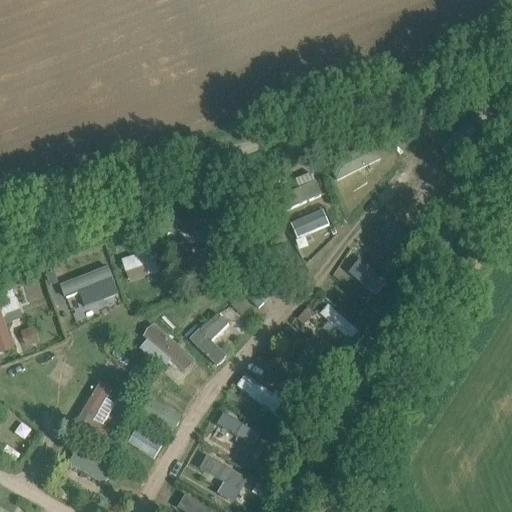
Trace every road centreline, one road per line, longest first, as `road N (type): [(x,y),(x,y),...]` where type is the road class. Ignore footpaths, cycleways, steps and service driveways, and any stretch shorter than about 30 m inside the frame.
road 1 (unclassified): [(0,237),(511,52)]
road 2 (track): [(511,195),(347,457)]
